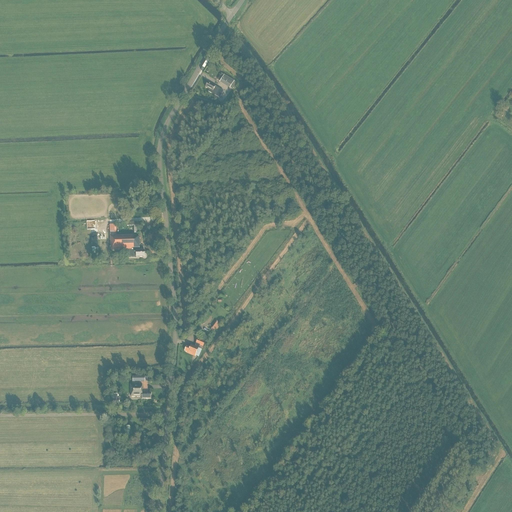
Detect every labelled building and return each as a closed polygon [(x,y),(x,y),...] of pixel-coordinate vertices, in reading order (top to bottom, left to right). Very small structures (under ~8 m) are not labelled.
[(237,82),(224,75),(220,82),(230,89),(231,88),(233,89),(237,82)] [(216,96),(220,89),(208,83),(205,87),(210,90),(209,92),(212,93),(211,93),(216,96)] [(140,248),(139,235),(115,235),(110,235),(110,247),(111,247),(111,251),(132,250),(132,255),(136,254),(136,257),(145,257),(145,256),(145,254),(145,255),(145,251),(137,251),(137,248),(140,248)] [(216,330),(220,326),(219,325),(216,322),(212,328),(215,330),(216,330)] [(203,347),(205,342),(198,339),(196,344),(195,347),(193,346),(191,348),(187,347),(185,351),(187,352),(186,352),(195,356),(196,356),(199,357),(202,350),(199,348),(200,345),(203,347)] [(142,393),(142,384),(130,385),(131,393),(131,397),(142,397),(142,399),(151,399),(151,393),(142,393)]
